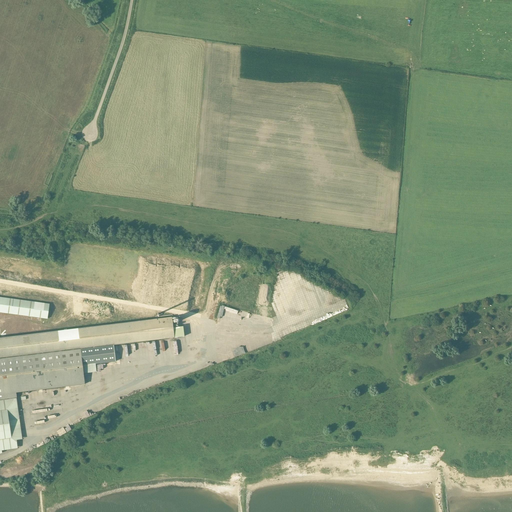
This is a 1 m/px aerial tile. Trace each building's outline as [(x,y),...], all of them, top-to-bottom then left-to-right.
[(49,304),(0,296),(0,312),(47,319),(49,304)] [(16,393),(84,384),(82,366),(116,362),(114,345),(174,338),(171,317),(0,338),(0,453),(2,453),(1,451),(17,448),(16,440),(22,439),(16,398),(16,393)] [(193,326),(187,327),(191,355),(194,355),(193,349),(196,349),(193,326)] [(163,351),(165,365),(179,364),(177,350),(173,351),(172,348),(168,348),(168,350),(163,351)] [(218,363),(225,360),(223,355),(216,357),(218,363)] [(100,405),(92,408),(95,414),(102,410),(100,405)] [(67,431),(75,428),(73,422),(64,425),(67,431)] [(58,431),(46,437),(49,442),(60,437),(58,431)]
